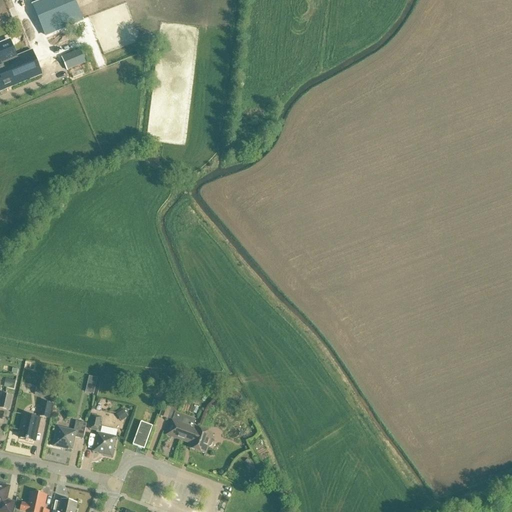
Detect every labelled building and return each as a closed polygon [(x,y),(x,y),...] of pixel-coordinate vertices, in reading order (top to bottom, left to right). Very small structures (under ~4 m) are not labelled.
[(73,0),(49,0),(33,7),(45,37),(83,21),(73,0)] [(16,41),(24,36),(20,30),(12,36),(16,41)] [(0,91),(3,90),(4,91),(43,75),(33,51),(16,58),(12,46),(0,50),(0,91)] [(80,50),(61,58),(67,71),(85,64),(80,50)] [(89,376),(86,393),(95,395),(99,378),(89,376)] [(14,391),(16,382),(6,380),(4,388),(14,391)] [(0,410),(10,412),(13,398),(3,396),(0,407),(0,410)] [(172,423),(176,414),(179,407),(165,402),(159,418),(171,423),(172,423)] [(41,404),(38,419),(50,421),(53,406),(41,404)] [(165,437),(189,445),(187,449),(206,456),(209,448),(211,448),(212,447),(213,444),(212,442),(211,442),(214,435),(193,427),(196,421),(176,414),(172,423),(171,423),(165,437)] [(35,443),(40,421),(25,418),(20,440),(35,443)] [(104,457),(104,458),(112,460),(113,453),(116,440),(101,436),(102,430),(99,429),(101,420),(93,418),(90,432),(97,434),(93,454),(104,457)] [(132,445),(146,449),(154,426),(141,422),(132,445)] [(75,440),(83,442),(87,426),(76,424),(74,434),(59,430),(56,440),(55,440),(53,449),(62,451),(62,450),(72,452),(75,440)] [(0,486),(0,511),(11,511),(14,504),(7,502),(10,489),(0,486)] [(22,506),(20,511),(42,511),(46,498),(32,495),(29,507),(22,506)] [(75,511),(77,505),(63,502),(60,511),(75,511)]
